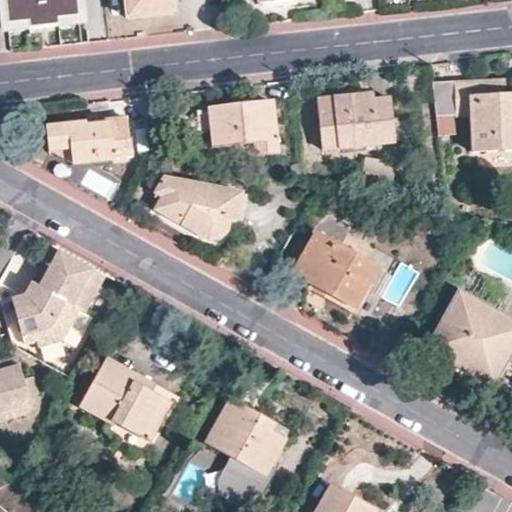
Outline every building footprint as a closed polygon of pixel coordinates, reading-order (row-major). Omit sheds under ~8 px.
[(5,0),(8,26),(30,24),(31,30),(47,28),(59,27),(59,21),(80,19),(77,0),(5,0)] [(177,13),(175,0),(125,0),(128,19),(155,16),(177,13)] [(456,134),(455,115),(471,114),(473,153),(511,150),(511,95),(496,96),(496,82),(463,83),(454,83),(454,81),(431,82),(434,103),(437,135),(456,134)] [(396,142),(392,98),(362,102),(351,103),(351,96),(318,100),(323,149),(396,142)] [(278,154),(273,104),(236,108),(211,111),(215,148),(258,144),(259,156),(278,154)] [(131,160),(126,120),(95,123),(45,129),(48,152),(70,150),(73,166),(131,160)] [(240,228),(246,194),(165,180),(156,196),(164,199),(156,212),(168,218),(202,238),(210,239),(217,237),(224,233),(227,225),(240,228)] [(355,309),(378,269),(316,235),(293,275),(305,281),(355,309)] [(40,245),(38,236),(23,239),(29,248),(40,245)] [(51,246),(30,283),(80,311),(85,314),(106,276),(72,257),(51,246)] [(80,311),(30,283),(25,293),(11,298),(25,345),(36,342),(38,349),(63,342),(80,311)] [(498,378),(511,354),(511,321),(460,292),(428,349),(449,361),(454,352),(498,378)] [(494,385),(498,378),(454,352),(449,361),(468,371),(494,385)] [(24,379),(17,356),(0,359),(0,412),(23,406),(28,394),(24,379)] [(171,403),(138,384),(141,377),(133,373),(107,358),(80,406),(114,425),(116,422),(149,441),(171,403)] [(0,422),(30,414),(39,393),(34,376),(24,379),(28,394),(23,406),(0,412),(0,422)] [(262,418),(230,399),(205,443),(230,458),(217,480),(218,500),(239,511),(245,511),(257,492),(263,496),(278,470),(270,467),(289,433),(262,418)] [(374,511),(332,488),(318,511),(374,511)]
